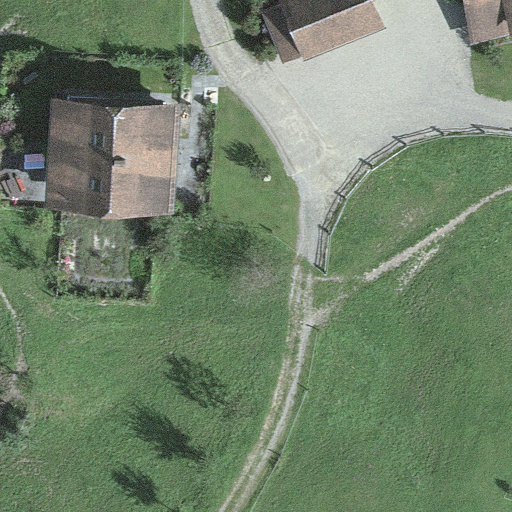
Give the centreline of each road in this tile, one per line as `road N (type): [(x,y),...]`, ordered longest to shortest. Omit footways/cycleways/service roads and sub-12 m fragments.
road 1 (track): [(230,511),(266,451),(298,349),(312,187),(307,157)]
road 2 (track): [(205,0),(223,46),(307,157)]
